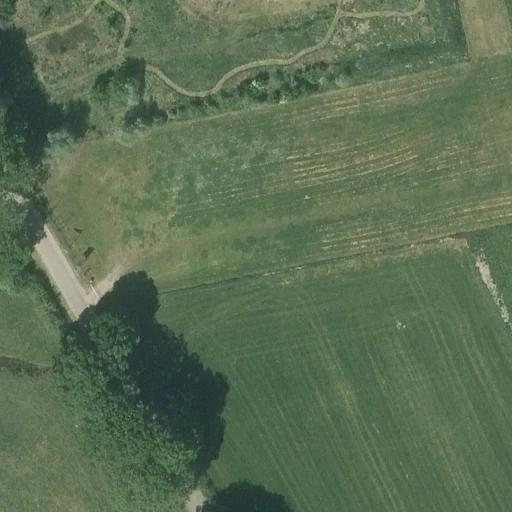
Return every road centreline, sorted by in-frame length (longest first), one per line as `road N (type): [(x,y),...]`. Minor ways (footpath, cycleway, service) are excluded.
road 1 (unclassified): [(198,511),(0,169)]
road 2 (track): [(77,302),(137,264),(373,214)]
